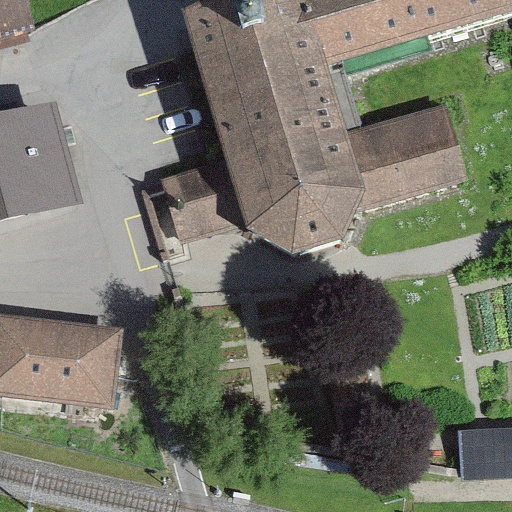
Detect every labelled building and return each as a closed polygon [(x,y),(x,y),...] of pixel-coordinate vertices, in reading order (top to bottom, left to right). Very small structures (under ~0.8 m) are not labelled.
[(28,0),(0,0),(0,52),(40,41),(28,0)] [(296,0),(286,0),(191,28),(234,168),(250,222),(253,233),(294,258),(340,243),(353,213),(359,201),(297,2),(296,0)] [(511,0),(305,0),(297,2),(359,201),(353,213),(465,179),(444,113),(361,138),(339,68),(511,17),(511,0)] [(0,140),(0,242),(80,223),(55,126),(0,140)] [(250,222),(234,168),(167,188),(183,243),(250,222)] [(0,330),(0,413),(113,430),(125,348),(0,330)] [(511,430),(488,431),(488,470),(511,469),(511,430)]
